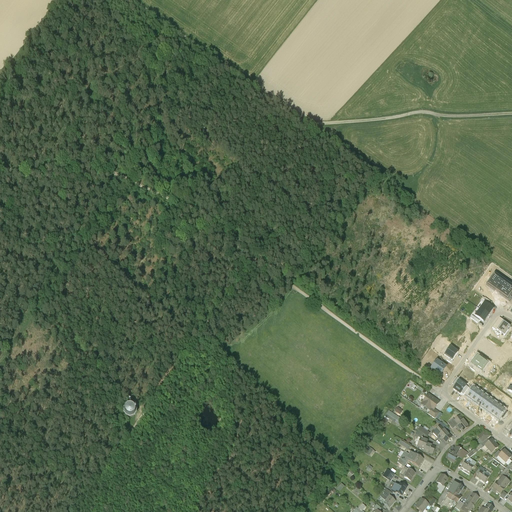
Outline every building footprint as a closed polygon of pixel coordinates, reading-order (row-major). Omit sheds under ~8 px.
[(511,294),(511,286),(494,274),(486,286),(494,292),(495,291),(499,294),(499,295),(509,303),(511,299),(511,298),(510,297),(511,294)] [(484,304),(480,310),(488,316),(493,310),(484,304)] [(488,316),(480,310),(475,317),(483,323),(488,316)] [(496,332),(502,323),(498,320),(500,319),(499,318),(492,329),(496,332)] [(510,327),(503,322),(502,323),(496,332),(495,333),(499,336),(500,334),(504,337),(508,331),(507,331),(510,327)] [(452,361),(458,353),(450,347),(444,356),(452,361)] [(488,364),(477,356),(471,365),(482,372),(488,364)] [(440,376),(446,368),(436,361),(431,369),(440,376)] [(452,384),(455,387),(459,381),(459,382),(461,380),(457,378),(452,384)] [(459,382),(459,381),(455,387),(453,390),(460,395),(461,393),(463,395),(468,388),(459,382)] [(505,411),(473,388),(466,397),(498,420),(505,411)] [(439,403),(428,395),(421,405),(425,408),(427,406),(429,407),(429,408),(433,411),(439,403)] [(130,420),(134,419),(137,415),(137,411),(134,407),(131,406),(126,407),(124,411),(124,415),(126,419),(130,420)] [(394,411),(399,415),(402,410),(397,407),(394,411)] [(399,416),(390,410),(386,415),(395,421),(399,416)] [(437,415),(431,411),(428,415),(434,419),(437,415)] [(468,427),(460,416),(454,421),(457,425),(455,426),(458,430),(460,429),(462,432),(468,427)] [(455,426),(457,425),(454,421),(453,419),(448,423),(452,428),(455,426)] [(451,438),(441,427),(434,433),(441,441),(442,440),(445,443),(451,438)] [(490,436),(484,431),(476,437),(482,443),(490,436)] [(424,439),(420,448),(424,450),(427,444),(428,440),(424,439)] [(398,444),(408,450),(410,446),(400,440),(398,444)] [(498,447),(492,440),(485,445),(491,453),(498,447)] [(427,444),(424,450),(424,451),(432,454),(435,448),(427,444)] [(363,452),(368,456),(372,450),(367,446),(363,452)] [(501,453),(496,458),(504,465),(511,458),(508,455),(509,455),(504,450),(501,453)] [(423,459),(411,452),(409,455),(404,452),(402,456),(407,459),(407,460),(418,467),(423,459)] [(458,457),(452,453),(449,460),(454,463),(458,457)] [(473,466),(466,461),(462,468),(470,472),(473,466)] [(507,472),(510,468),(506,466),(500,475),(507,479),(511,474),(507,472)] [(491,474),(483,469),(483,468),(477,477),(485,482),(491,474)] [(383,476),(391,482),(396,476),(387,470),(383,476)] [(415,473),(409,470),(404,478),(410,481),(415,473)] [(448,479),(441,475),(437,483),(439,484),(437,487),(439,488),(441,485),(443,486),(448,479)] [(504,480),(501,485),(497,482),(493,488),(500,494),(509,482),(506,479),(505,481),(504,480)] [(463,488),(454,482),(449,491),(450,492),(447,498),(451,501),(449,504),(455,508),(459,501),(461,498),(458,496),(463,488)] [(400,484),(398,487),(391,483),(387,489),(395,493),(396,492),(402,495),(406,487),(400,484)] [(466,490),(463,488),(458,496),(461,498),(466,490)] [(480,498),(472,493),(468,500),(475,505),(480,498)] [(395,501),(390,496),(389,497),(386,495),(383,499),(386,501),(384,503),(389,508),(395,501)] [(420,511),(422,511),(428,505),(422,500),(416,508),(420,511)] [(464,505),(463,506),(471,511),(475,505),(468,500),(464,505)] [(464,505),(459,501),(455,508),(460,511),(463,506),(464,505)]
